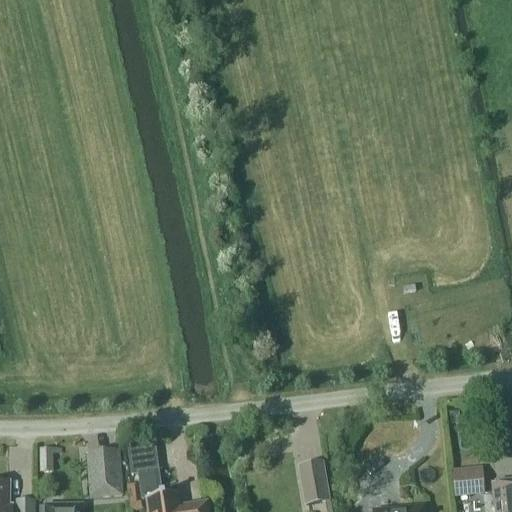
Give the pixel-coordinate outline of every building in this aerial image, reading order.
[(511,328),(511,327),(502,329),(507,353),(511,351),(511,328)] [(53,451),(39,451),(40,474),(53,474),(53,451)] [(124,499),(122,455),(91,457),(93,501),(124,499)] [(302,466),(307,505),(331,502),(326,462),(302,466)] [(159,471),(137,474),(141,500),(147,499),(162,497),(159,471)] [(482,487),(481,472),(453,474),(454,490),(482,487)] [(495,511),(511,511),(511,478),(492,481),(495,511)] [(0,511),(13,511),(13,507),(10,507),(11,483),(0,482),(0,511)] [(147,499),(149,511),(209,511),(209,503),(192,505),(193,508),(181,510),(179,494),(162,497),(147,499)] [(17,511),(35,511),(36,502),(18,501),(17,511)]
